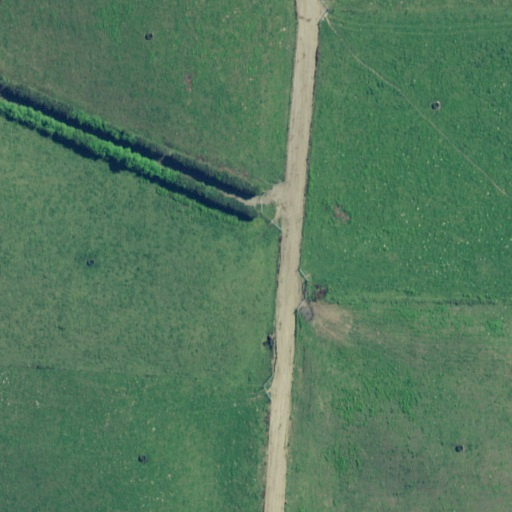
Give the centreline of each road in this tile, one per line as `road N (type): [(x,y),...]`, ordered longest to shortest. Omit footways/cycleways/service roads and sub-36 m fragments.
road 1 (track): [(0,102),(271,230)]
road 2 (track): [(264,511),(271,230)]
road 3 (track): [(271,230),(290,0)]
